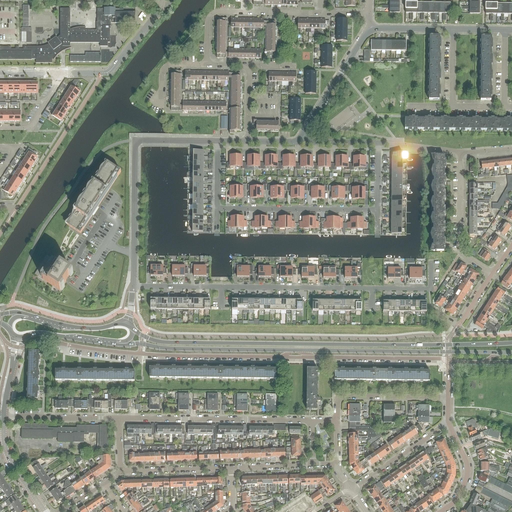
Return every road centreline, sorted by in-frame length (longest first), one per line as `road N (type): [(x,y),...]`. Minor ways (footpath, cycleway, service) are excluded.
road 1 (primary): [(511,343),(166,342),(131,328)]
road 2 (residential): [(132,286),(430,289)]
road 3 (tertiary): [(132,286),(135,140),(217,141)]
road 4 (residential): [(56,342),(278,357)]
road 5 (primary): [(299,350),(499,352)]
road 6 (residential): [(311,420),(118,418)]
road 7 (primary): [(107,343),(292,350)]
road 8 (residential): [(99,72),(17,206),(0,206)]
road 9 (residential): [(217,208),(377,210)]
road 10 (residential): [(491,274),(461,248),(461,152)]
road 11 (residential): [(313,357),(448,361)]
road 12 (residential): [(336,420),(339,396),(448,397)]
road 13 (tertiary): [(297,139),(371,30)]
